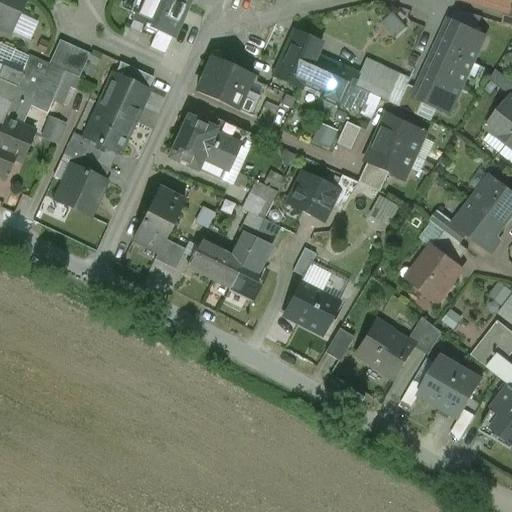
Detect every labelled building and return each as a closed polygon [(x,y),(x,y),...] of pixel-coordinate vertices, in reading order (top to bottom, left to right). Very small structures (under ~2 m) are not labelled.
[(0,0),(0,27),(13,34),(28,0),(0,0)] [(129,0),(80,0),(77,6),(78,7),(80,3),(100,13),(98,17),(99,17),(102,12),(97,9),(101,0),(104,0),(126,10),(126,8),(127,8),(126,8),(129,0)] [(154,7),(139,0),(129,0),(126,8),(127,8),(126,8),(148,19),(148,18),(154,7)] [(190,0),(157,0),(154,7),(182,20),(190,0)] [(511,7),(511,0),(488,0),(487,6),(510,13),(511,7)] [(182,20),(154,7),(148,18),(148,19),(143,29),(172,42),(182,20)] [(384,24),(397,38),(408,27),(396,13),(384,24)] [(485,39),(451,23),(439,49),(473,65),(485,39)] [(321,46),(293,33),(283,55),(311,68),(316,56),(321,46)] [(165,52),(133,38),(127,52),(159,67),(165,52)] [(49,66),(65,74),(80,80),(91,57),(60,43),(49,66)] [(473,65),(439,49),(427,74),(462,89),(473,65)] [(311,68),(283,55),(273,77),(301,90),(306,80),(311,68)] [(339,66),(316,56),(311,68),(333,78),(339,66)] [(49,66),(30,58),(23,76),(18,87),(33,94),(52,103),(65,74),(49,66)] [(235,71),(211,60),(196,93),(236,112),(250,80),(238,75),(235,71)] [(399,77),(365,62),(359,76),(360,76),(354,88),(369,95),(387,103),(399,77)] [(153,80),(120,64),(119,65),(120,66),(116,75),(115,75),(114,76),(115,76),(148,91),(153,80)] [(359,76),(339,66),(333,78),(333,79),(347,85),(354,88),(360,76),(359,76)] [(333,78),(311,68),(306,80),(327,89),(322,99),(337,106),(347,85),(333,79),(333,78)] [(0,79),(0,128),(18,87),(23,76),(5,69),(0,79)] [(462,89),(427,74),(419,91),(416,99),(425,104),(450,115),(462,89)] [(148,91),(115,76),(101,106),(132,120),(132,119),(135,120),(148,91)] [(354,88),(347,85),(337,106),(350,112),(354,106),(362,110),(369,95),(354,88)] [(419,91),(408,86),(398,108),(419,117),(425,104),(416,99),(419,91)] [(18,87),(0,128),(0,145),(5,147),(14,126),(18,127),(19,127),(33,94),(18,87)] [(511,98),(487,130),(508,146),(511,140),(511,98)] [(101,106),(100,106),(78,154),(84,157),(90,143),(117,156),(119,156),(135,120),(132,119),(132,120),(101,106)] [(50,116),(42,137),(61,144),(69,123),(50,116)] [(427,134),(386,116),(375,140),(416,158),(427,134)] [(212,131),(188,120),(170,159),(196,171),(201,161),(226,172),(238,147),(238,146),(213,134),(214,132),(212,131)] [(249,135),(217,120),(212,131),(214,132),(213,134),(238,146),(238,147),(243,150),(249,135)] [(360,130),(346,123),(336,145),(350,152),(360,130)] [(330,148),(337,131),(324,125),(316,142),(330,148)] [(33,133),(19,127),(18,127),(14,126),(5,147),(16,152),(13,159),(13,160),(21,163),(33,133)] [(416,158),(375,140),(364,164),(366,165),(388,175),(405,182),(416,158)] [(117,156),(90,143),(84,157),(111,169),(117,156)] [(5,147),(0,145),(0,178),(4,181),(13,160),(13,159),(16,152),(5,147)] [(78,154),(67,149),(61,163),(72,168),(78,170),(84,157),(78,154)] [(111,169),(84,157),(78,170),(104,182),(111,169)] [(388,175),(366,165),(357,184),(358,185),(379,194),(388,175)] [(78,170),(72,168),(56,202),(90,218),(100,198),(99,197),(105,185),(106,185),(106,183),(78,170)] [(335,192),(304,176),(289,205),(319,220),(322,215),(324,216),(328,209),(336,192),(335,192)] [(341,177),(335,192),(336,192),(328,209),(339,215),(358,185),(357,184),(341,177)] [(511,194),(491,179),(473,202),(505,227),(511,217),(511,194)] [(277,194),(256,183),(251,192),(273,204),(277,194)] [(159,190),(150,208),(148,207),(140,224),(142,225),(133,242),(158,255),(165,241),(184,203),(159,190)] [(273,204),(251,192),(242,211),(249,215),(263,222),(264,222),(264,221),(273,204)] [(505,227),(473,202),(456,225),(455,226),(467,235),(492,254),(499,244),(498,243),(497,237),(505,227)] [(456,225),(439,213),(431,223),(445,234),(460,245),(467,235),(455,226),(456,225)] [(263,222),(249,215),(239,233),(242,235),(232,256),(244,262),(255,240),(264,222),(263,222)] [(275,227),(264,221),(264,222),(255,240),(266,245),(266,246),(269,247),(278,228),(275,226),(275,227)] [(460,245),(445,234),(433,250),(457,268),(468,252),(460,245)] [(223,251),(201,240),(187,268),(213,281),(221,266),(216,264),(223,251)] [(255,240),(244,262),(255,268),(266,246),(266,245),(255,240)] [(186,252),(165,241),(158,255),(155,261),(176,272),(186,252)] [(432,249),(409,279),(440,303),(463,273),(457,268),(433,250),(432,249)] [(304,250),(293,273),(304,279),(316,256),(304,250)] [(232,256),(223,251),(216,264),(221,266),(213,281),(230,289),(244,262),(232,256)] [(255,268),(244,262),(230,289),(252,300),(265,273),(255,268)] [(511,289),(502,282),(492,296),(505,305),(511,295),(511,289)] [(339,304),(301,284),(284,316),(323,336),(339,304)] [(511,299),(499,316),(511,325),(511,299)] [(423,319),(408,343),(416,348),(415,349),(429,357),(443,334),(423,319)] [(408,343),(376,323),(356,356),(396,381),(415,349),(416,348),(408,343)] [(511,357),(511,333),(499,323),(472,357),(488,370),(498,356),(507,363),(511,357)] [(354,339),(339,330),(325,354),(339,363),(354,339)] [(511,366),(507,363),(498,356),(488,370),(509,386),(511,388),(511,366)] [(462,369),(442,358),(419,398),(439,409),(462,369)] [(462,369),(439,409),(459,421),(482,381),(462,369)] [(511,394),(494,417),(483,436),(511,450),(511,394)]
